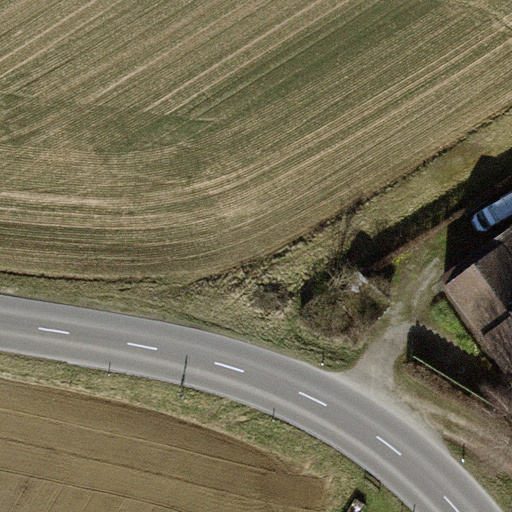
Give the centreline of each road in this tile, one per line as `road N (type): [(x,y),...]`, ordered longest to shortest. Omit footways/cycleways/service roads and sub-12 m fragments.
road 1 (secondary): [(460,511),(354,418),(278,382),(203,359),(0,322)]
road 2 (track): [(354,418),(431,420),(498,442),(511,456)]
